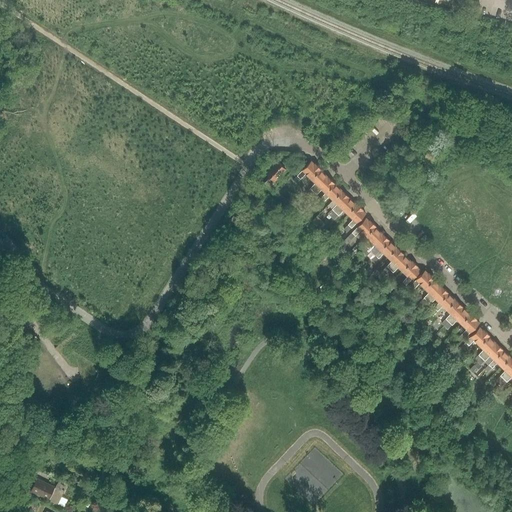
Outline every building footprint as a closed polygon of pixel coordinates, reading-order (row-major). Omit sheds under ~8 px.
[(275,181),(286,169),(277,160),(265,173),(270,177),(263,184),(270,190),(276,183),(275,181)] [(311,161),(293,180),(296,183),(300,179),(301,179),(306,174),(310,178),(320,168),(315,163),(314,164),(311,161)] [(303,192),(292,204),(297,208),(309,195),(327,176),(320,170),(321,169),(320,168),(310,178),(315,183),(310,188),(306,193),(303,192)] [(327,176),(309,195),(312,199),(317,194),(322,189),(326,193),(335,184),(327,176)] [(333,200),(342,191),(335,184),(326,193),(321,198),(316,203),(320,206),(324,201),(329,196),(333,200)] [(332,209),(328,214),(331,217),(349,198),(342,191),(333,200),(337,204),(332,209)] [(272,193),(246,220),(249,223),(262,210),(264,212),(278,199),(272,193)] [(348,215),(358,205),(357,204),(356,204),(349,198),(331,217),(334,220),(338,215),(339,215),(344,210),(348,215)] [(333,200),(328,205),(332,209),(337,204),(333,200)] [(230,219),(237,224),(249,205),(242,201),(230,219)] [(348,225),(344,229),(347,232),(365,213),(362,210),(363,210),(358,205),(348,215),(353,219),(348,225)] [(365,235),(375,225),(370,220),(369,221),(366,218),(352,233),(355,236),(360,231),(365,235)] [(365,245),(361,250),(364,253),(382,234),(375,227),(376,226),(375,225),(365,235),(370,240),(365,245)] [(382,234),(364,253),(367,256),(371,251),(376,246),(380,250),(389,240),(382,234)] [(347,237),(341,243),(345,247),(348,243),(351,241),(347,237)] [(375,255),(371,259),(374,263),(378,258),(379,258),(384,253),(388,257),(397,248),(389,240),(380,250),(375,255)] [(387,266),(383,271),(386,274),(404,255),(397,248),(388,257),(392,261),(387,266)] [(404,255),(386,274),(389,276),(393,272),(398,267),(403,272),(413,262),(412,261),(411,261),(404,255)] [(395,296),(402,289),(420,270),(417,267),(418,267),(413,262),(403,272),(408,276),(403,281),(403,282),(399,286),(392,292),(395,296)] [(425,271),(403,294),(407,298),(415,289),(414,288),(419,283),(424,288),(434,278),(428,273),(425,271)] [(424,298),(420,302),(423,305),(441,286),(434,279),(435,279),(434,278),(424,288),(429,293),(424,298)] [(441,286),(423,305),(426,308),(430,304),(435,299),(439,302),(448,293),(441,286)] [(434,308),(430,312),(433,315),(437,311),(442,306),(446,310),(456,300),(448,293),(439,302),(434,308)] [(446,319),(441,323),(445,326),(463,307),(456,300),(446,310),(451,314),(446,319)] [(463,307),(445,326),(448,329),(452,325),(457,320),(462,324),(471,314),(470,313),(470,314),(463,307)] [(462,334),(457,339),(461,342),(479,323),(476,320),(477,319),(471,314),(462,324),(467,329),(462,334)] [(479,327),(461,347),(464,350),(469,345),(474,340),(479,345),(488,335),(483,330),(482,330),(479,327)] [(477,362),(496,343),(489,336),(488,335),(479,345),(483,349),(478,355),(479,355),(474,359),(477,362)] [(119,365),(82,341),(75,352),(81,356),(79,359),(77,360),(83,388),(85,388),(88,389),(84,396),(95,403),(119,365)] [(494,359),(503,350),(496,343),(477,362),(481,365),(485,361),(490,356),(494,359)] [(501,366),(510,357),(503,350),(494,359),(489,364),(489,365),(485,369),(488,372),(492,368),(497,362),(501,366)] [(500,376),(496,380),(499,383),(511,369),(511,358),(510,357),(501,366),(505,370),(500,375),(500,376)] [(511,369),(499,383),(502,386),(506,382),(507,382),(511,376),(511,369)] [(78,484),(87,489),(90,482),(81,477),(78,484)] [(55,485),(54,487),(37,478),(31,491),(56,503),(63,490),(60,489),(63,485),(57,482),(55,485)]
